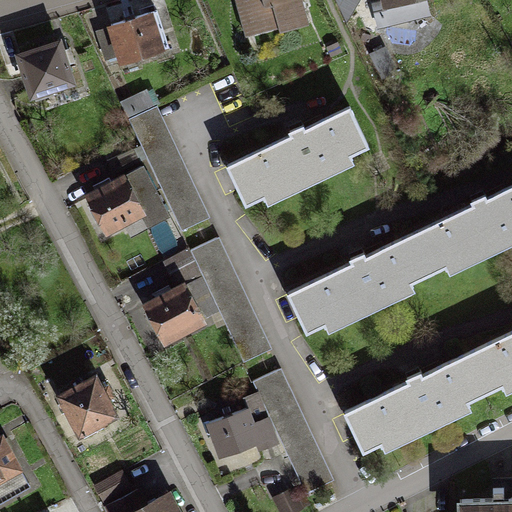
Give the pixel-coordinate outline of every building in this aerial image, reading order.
[(302,0),(227,0),(235,39),(308,24),(302,0)] [(375,0),(379,14),(431,0),(375,0)] [(153,8),(99,28),(113,68),(167,48),(153,8)] [(56,38),(3,53),(17,102),(70,88),(56,38)] [(156,106),(129,120),(181,230),(209,218),(156,106)] [(349,107),(226,163),(244,203),(367,147),(349,107)] [(120,168),(77,190),(102,237),(145,215),(120,168)] [(511,184),(288,291),(308,332),(511,234),(511,184)] [(219,238),(191,251),(243,360),(271,348),(219,238)] [(178,281),(134,303),(159,351),(203,328),(178,281)] [(511,329),(342,413),(360,450),(511,375),(511,329)] [(281,370),(254,381),(306,492),(334,481),(281,370)] [(91,371),(44,397),(67,440),(114,414),(91,371)] [(246,409),(198,424),(213,469),(279,447),(270,420),(251,426),(246,409)] [(0,435),(0,487),(20,477),(0,435)] [(184,511),(172,486),(119,511),(184,511)] [(511,511),(511,501),(455,504),(455,511),(511,511)]
